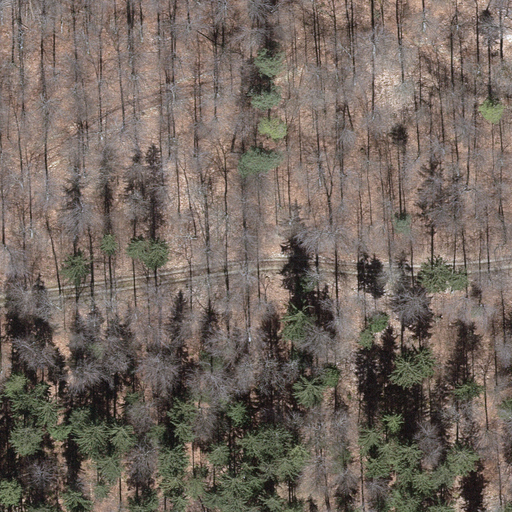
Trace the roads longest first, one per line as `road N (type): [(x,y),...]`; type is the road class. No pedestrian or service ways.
road 1 (track): [(511,88),(468,83),(384,33),(340,36),(280,65),(113,113),(0,176)]
road 2 (track): [(0,296),(238,266),(320,262),(405,271),(511,262)]
